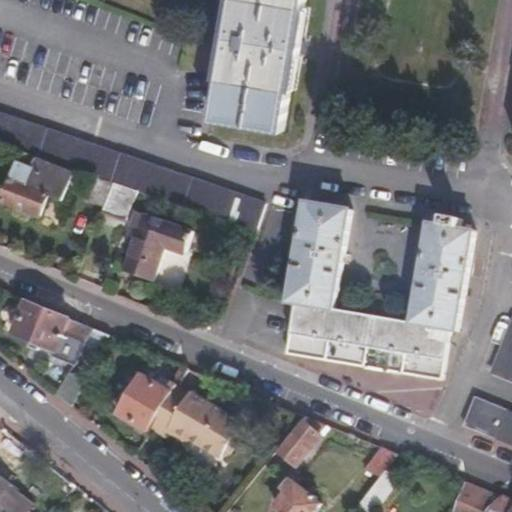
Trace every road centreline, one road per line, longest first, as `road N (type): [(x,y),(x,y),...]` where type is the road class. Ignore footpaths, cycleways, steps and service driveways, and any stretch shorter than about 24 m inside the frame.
road 1 (residential): [(511,480),(0,267)]
road 2 (tertiary): [(150,511),(0,391)]
